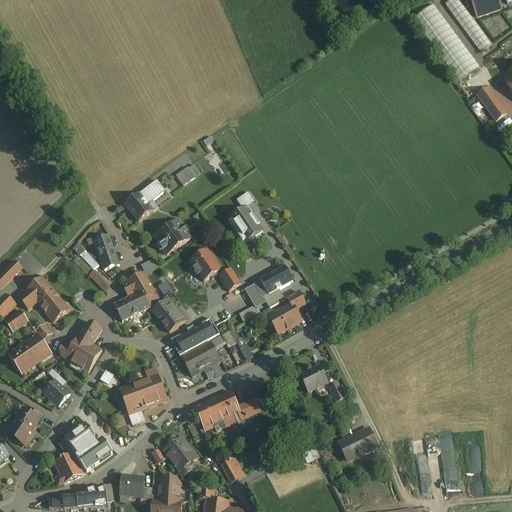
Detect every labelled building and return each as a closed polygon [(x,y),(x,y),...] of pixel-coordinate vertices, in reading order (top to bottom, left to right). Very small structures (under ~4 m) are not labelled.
[(491,46),(457,0),(452,0),(445,6),(481,54),(491,46)] [(471,0),(476,19),(508,12),(505,0),(471,0)] [(480,69),(433,6),(413,21),(459,84),(480,69)] [(506,116),(488,91),(478,98),(496,123),(506,116)] [(188,170),(176,178),(183,187),(195,179),(188,170)] [(139,196),(125,207),(139,224),(153,213),(148,206),(164,194),(156,183),(139,196)] [(247,209),(228,222),(244,246),(263,233),(247,209)] [(97,240),(80,246),(88,255),(97,252),(104,272),(119,267),(108,236),(100,222),(91,229),(97,240)] [(178,223),(155,240),(158,244),(157,245),(156,248),(160,252),(162,253),(163,252),(166,257),(190,240),(178,223)] [(209,238),(202,244),(208,252),(215,246),(209,238)] [(229,245),(222,252),(226,257),(234,251),(229,245)] [(85,252),(81,248),(75,253),(79,257),(85,252)] [(221,272),(207,252),(190,263),(195,270),(193,271),(198,278),(199,277),(204,284),(221,272)] [(156,260),(144,265),(149,275),(160,269),(156,260)] [(15,263),(0,278),(0,292),(0,293),(1,292),(22,270),(15,263)] [(285,268),(260,282),(268,296),(268,298),(269,298),(269,297),(279,291),(293,284),(294,284),(285,268)] [(241,286),(231,271),(219,279),(229,294),(241,286)] [(110,290),(94,273),(89,278),(106,295),(110,290)] [(144,275),(124,285),(123,289),(128,300),(114,307),(122,324),(150,310),(159,303),(159,301),(144,275)] [(69,312),(42,280),(27,293),(27,294),(19,301),(28,312),(37,305),(54,325),(69,312)] [(279,291),(269,297),(269,298),(268,298),(268,296),(262,299),(266,305),(270,310),(285,302),(279,291)] [(299,294),(287,301),(290,307),(291,306),(294,313),(305,307),(299,294)] [(178,303),(171,295),(167,299),(173,307),(178,303)] [(15,306),(5,297),(0,302),(0,317),(2,320),(15,306)] [(173,307),(167,299),(161,304),(162,305),(152,314),(169,335),(185,322),(173,307)] [(290,307),(271,317),(276,326),(275,329),(279,336),(300,324),(294,313),(291,306),(290,307)] [(242,314),(246,322),(262,316),(258,307),(242,314)] [(20,313),(5,323),(13,334),(28,323),(20,313)] [(212,323),(172,345),(180,358),(220,336),(212,323)] [(90,324),(84,327),(78,338),(93,346),(102,331),(90,324)] [(52,336),(44,326),(35,333),(37,336),(42,343),(52,336)] [(236,346),(229,333),(222,337),(226,345),(228,350),(236,346)] [(37,336),(8,357),(22,377),(52,356),(42,343),(37,336)] [(93,346),(78,338),(64,361),(88,375),(102,352),(93,346)] [(222,338),(210,344),(214,352),(226,345),(222,338)] [(210,344),(182,359),(192,378),(220,363),(214,352),(210,344)] [(70,351),(63,346),(59,353),(61,359),(64,361),(70,351)] [(319,369),(300,378),(308,395),(328,386),(319,369)] [(50,377),(54,381),(58,377),(54,373),(50,377)] [(58,377),(54,381),(56,383),(63,389),(67,385),(58,377)] [(158,378),(120,392),(132,428),(144,423),(140,412),(167,402),(158,378)] [(56,383),(44,395),(59,409),(70,396),(63,389),(56,383)] [(345,401),(338,386),(329,390),(336,405),(345,401)] [(230,393),(194,410),(204,431),(207,430),(208,432),(222,425),(224,428),(225,428),(226,429),(239,424),(238,423),(248,419),(247,418),(264,411),(259,399),(242,407),(242,406),(238,408),(235,400),(234,401),(230,393)] [(44,417),(35,411),(30,417),(37,422),(38,422),(39,423),(44,417)] [(23,412),(7,434),(25,447),(33,435),(29,433),(37,422),(30,417),(23,412)] [(87,423),(66,438),(65,442),(75,455),(75,456),(104,436),(102,434),(96,427),(92,430),(89,427),(87,423)] [(201,441),(192,425),(187,428),(196,444),(201,441)] [(369,431),(340,445),(349,463),(378,449),(369,431)] [(105,437),(91,448),(90,448),(76,458),(87,474),(102,463),(116,453),(105,437)] [(163,438),(156,444),(159,448),(166,443),(163,438)] [(182,439),(178,442),(176,439),(172,442),(174,445),(170,447),(166,443),(159,448),(163,453),(179,474),(178,475),(181,479),(190,472),(187,468),(198,459),(182,439)] [(65,442),(59,446),(68,458),(73,456),(75,455),(65,442)] [(0,449),(0,466),(8,460),(0,449)] [(166,461),(158,452),(152,455),(158,465),(166,461)] [(68,458),(54,465),(60,478),(55,481),(59,487),(64,485),(83,477),(73,456),(68,458)] [(235,460),(221,467),(231,485),(244,477),(235,460)] [(144,480),(122,478),(120,497),(141,499),(143,489),(144,480)] [(159,483),(158,502),(179,502),(180,488),(175,482),(160,481),(159,483)] [(159,483),(153,483),(152,490),(151,501),(153,502),(158,502),(159,483)] [(152,490),(143,489),(141,499),(141,501),(151,502),(151,501),(152,490)] [(242,511),(227,511),(229,503),(214,501),(215,491),(198,490),(197,500),(205,501),(203,511),(242,511)] [(88,495),(77,498),(78,511),(82,511),(101,511),(103,511),(109,511),(107,498),(111,497),(111,496),(97,500),(94,491),(88,493),(88,495)] [(77,498),(63,499),(49,502),(49,511),(57,511),(78,511),(77,498)] [(179,511),(180,503),(179,502),(158,502),(153,502),(152,511),(179,511)]
